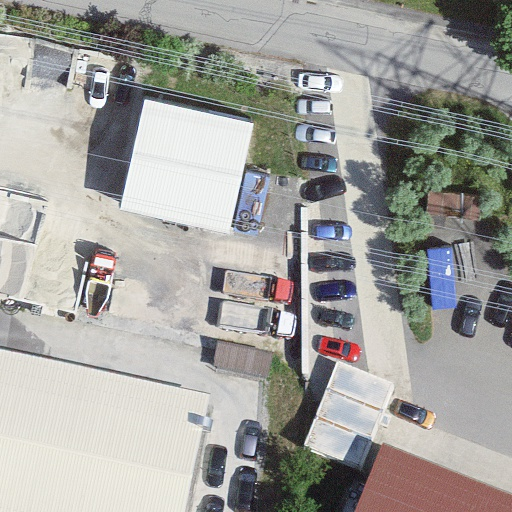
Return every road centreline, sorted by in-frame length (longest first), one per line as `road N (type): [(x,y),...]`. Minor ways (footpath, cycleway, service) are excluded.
road 1 (unclassified): [(131,0),(511,78)]
road 2 (unknown): [(0,352),(219,401),(237,426),(244,511)]
